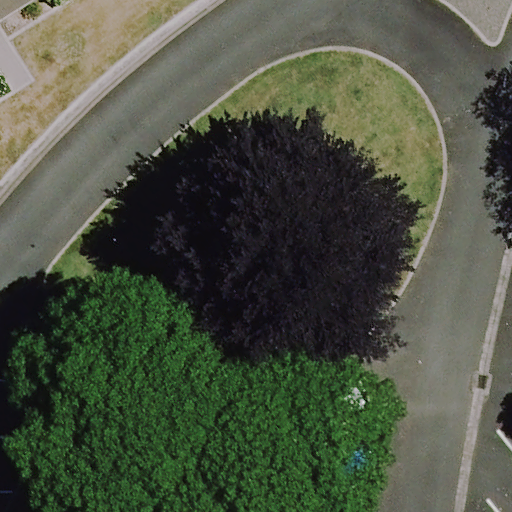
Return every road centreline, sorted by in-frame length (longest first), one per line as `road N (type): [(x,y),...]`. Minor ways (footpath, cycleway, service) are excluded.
road 1 (residential): [(0,259),(96,147),(265,0)]
road 2 (residential): [(511,228),(453,511)]
